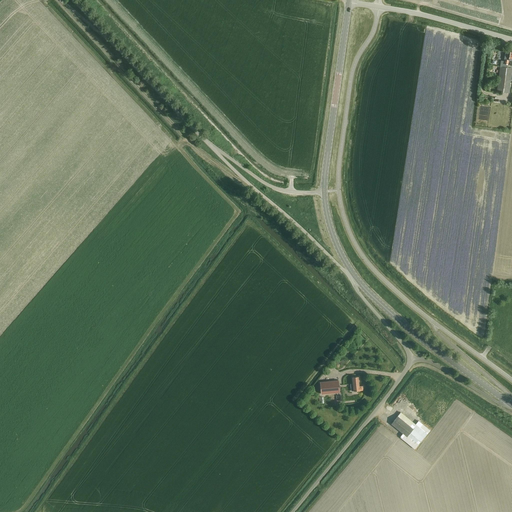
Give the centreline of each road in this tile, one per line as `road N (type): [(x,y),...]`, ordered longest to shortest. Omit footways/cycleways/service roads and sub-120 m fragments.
road 1 (secondary): [(511,405),(424,342),(353,275)]
road 2 (unclassified): [(349,277),(205,141)]
road 3 (unclassified): [(294,511),(413,359)]
road 4 (secondary): [(324,193),(348,3)]
road 5 (unclassified): [(511,39),(348,3)]
road 6 (unclassified): [(205,141),(107,38)]
road 7 (unclassified): [(324,193),(271,186),(205,141)]
